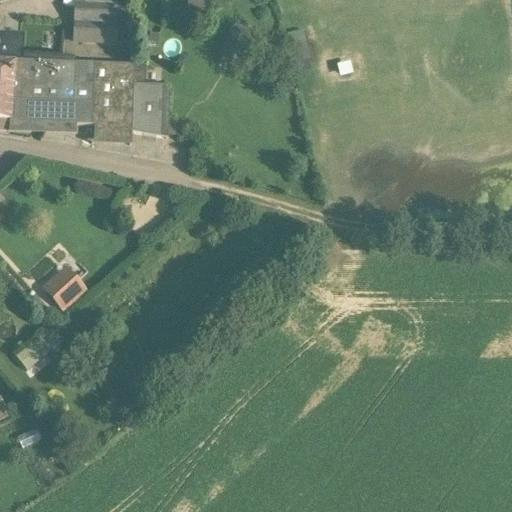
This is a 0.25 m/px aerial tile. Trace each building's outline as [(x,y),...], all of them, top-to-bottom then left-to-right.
[(126,9),(116,8),(116,0),(76,0),(74,44),(123,46),(126,9)] [(185,0),(187,13),(211,10),(209,0),(185,0)] [(0,61),(18,62),(19,38),(3,37),(5,20),(0,19),(0,61)] [(220,58),(239,65),(249,37),(230,30),(220,58)] [(150,36),(149,47),(161,48),(161,36),(150,36)] [(18,62),(0,61),(0,132),(9,134),(10,122),(14,122),(14,125),(131,129),(130,145),(129,145),(129,147),(131,147),(131,135),(167,141),(168,88),(145,88),(145,68),(68,65),(50,64),(18,63),(18,62)] [(76,284),(53,305),(60,313),(83,291),(76,284)] [(27,373),(63,345),(50,330),(15,358),(27,373)]
